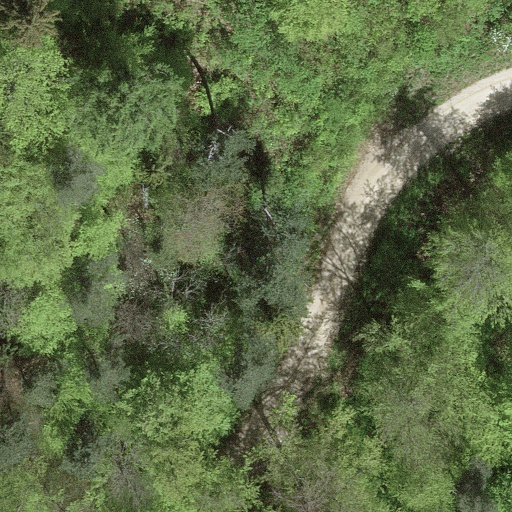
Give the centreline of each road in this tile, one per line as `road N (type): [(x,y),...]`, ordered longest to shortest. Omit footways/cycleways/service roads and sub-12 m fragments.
road 1 (track): [(511,85),(478,97),(389,178),(363,216),(324,319),(260,426),(195,511)]
road 2 (track): [(389,178),(416,79),(511,12)]
